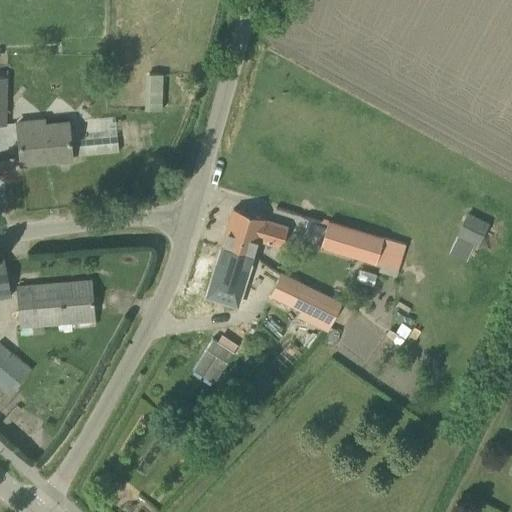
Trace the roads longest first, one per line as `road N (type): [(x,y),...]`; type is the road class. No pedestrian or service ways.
road 1 (unclassified): [(30,511),(141,333),(187,215)]
road 2 (unclassified): [(187,215),(255,0)]
road 3 (unclassified): [(0,237),(187,215)]
